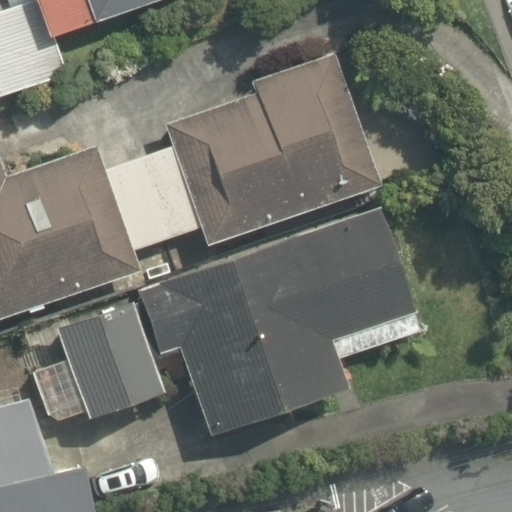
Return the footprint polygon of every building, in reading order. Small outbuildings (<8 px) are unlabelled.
[(13,8),(9,0),(0,0),(0,94),(39,80),(13,8)] [(140,0),(29,0),(42,36),(140,0)] [(157,142),(133,150),(126,130),(26,163),(15,127),(0,131),(0,312),(126,272),(120,252),(190,229),(196,249),(369,193),(316,28),(236,60),(233,60),(231,61),(229,62),(227,62),(225,63),(223,64),(220,66),(218,67),(217,68),(215,70),(213,71),(211,73),(210,75),(208,76),(207,78),(206,80),(204,82),(203,84),(203,86),(202,88),(201,91),(200,93),(200,95),(199,97),(199,100),(199,102),(199,104),(199,107),(151,122),(157,142)] [(154,391),(162,388),(151,357),(170,350),(183,387),(200,436),(329,391),(319,363),(410,332),(366,207),(45,319),(79,417),(154,391)] [(0,389),(0,511),(81,511),(83,511),(38,377),(0,389)]
